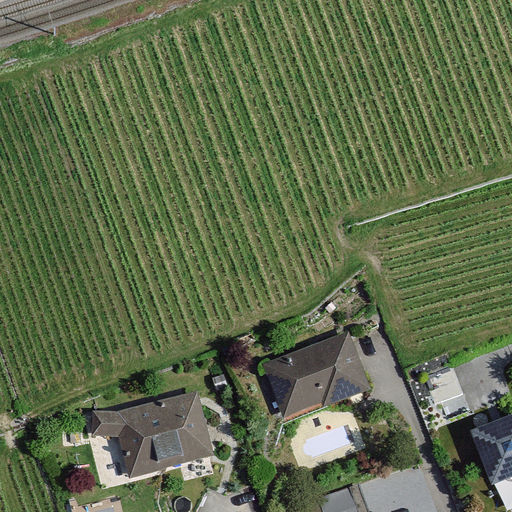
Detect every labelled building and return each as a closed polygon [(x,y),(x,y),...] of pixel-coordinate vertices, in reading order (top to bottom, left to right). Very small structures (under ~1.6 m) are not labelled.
[(358,338),(271,373),(294,430),(381,394),(358,338)] [(133,483),(220,468),(213,401),(132,417),(97,414),(94,437),(126,440),(133,483)] [(511,430),(480,445),(507,506),(511,503),(511,430)] [(79,508),(79,511),(112,511),(109,500),(79,508)] [(327,511),(323,503),(298,511),(327,511)]
